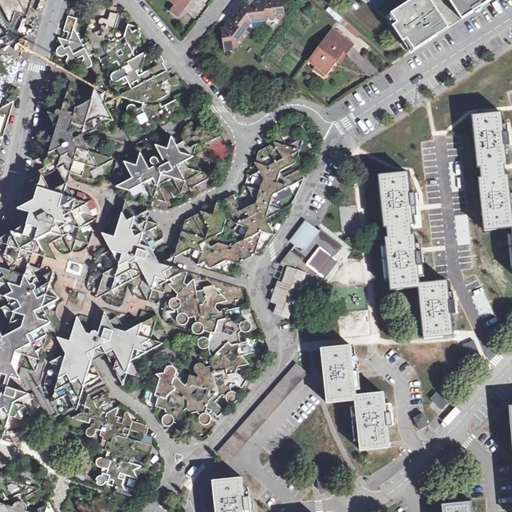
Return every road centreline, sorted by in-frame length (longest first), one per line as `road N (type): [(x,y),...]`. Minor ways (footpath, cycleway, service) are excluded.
road 1 (residential): [(338,129),(258,270),(273,357),(262,382),(148,511)]
road 2 (residential): [(511,366),(434,448),(347,503),(316,511)]
road 3 (unclassified): [(56,0),(8,205)]
road 4 (residential): [(511,12),(338,129)]
road 5 (residential): [(245,125),(219,108),(128,0)]
